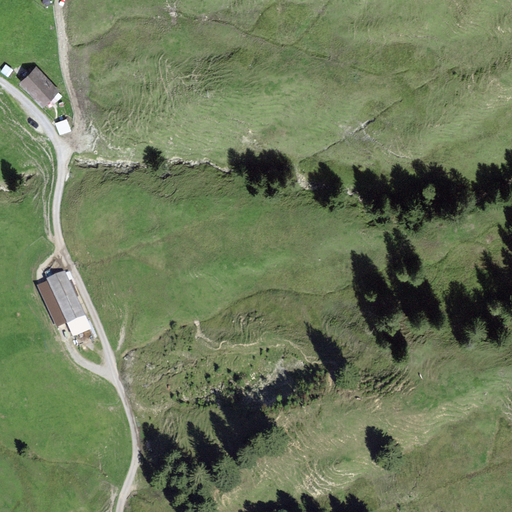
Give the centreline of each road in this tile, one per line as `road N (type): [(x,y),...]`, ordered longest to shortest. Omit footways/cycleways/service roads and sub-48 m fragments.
road 1 (track): [(0,80),(35,109),(63,152),(58,233),(137,444),(120,511)]
road 2 (track): [(63,152),(78,134),(79,116),(63,60),(62,0)]
